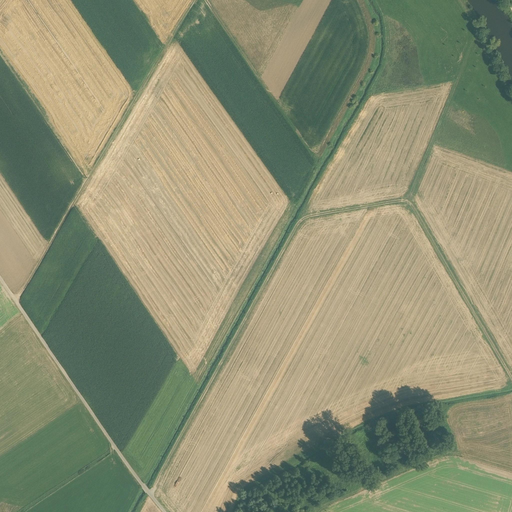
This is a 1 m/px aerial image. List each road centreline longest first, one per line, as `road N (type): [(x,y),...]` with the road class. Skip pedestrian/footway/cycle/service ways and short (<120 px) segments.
road 1 (track): [(150,495),(300,219),(314,214),(408,199),(511,378)]
road 2 (track): [(194,0),(17,303)]
road 3 (track): [(150,495),(0,277)]
road 4 (track): [(511,473),(456,457),(315,511)]
road 5 (track): [(317,162),(204,0)]
road 6 (track): [(408,199),(478,32)]
